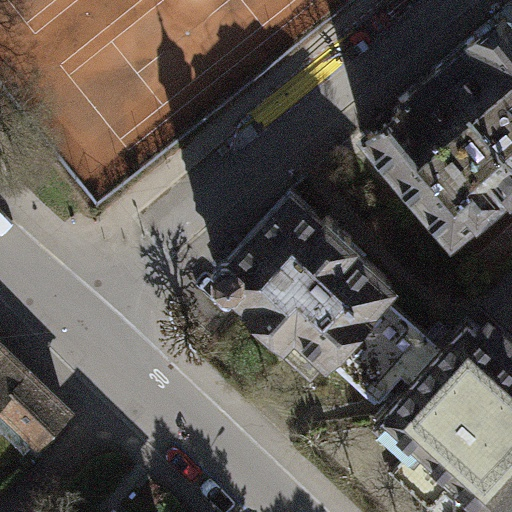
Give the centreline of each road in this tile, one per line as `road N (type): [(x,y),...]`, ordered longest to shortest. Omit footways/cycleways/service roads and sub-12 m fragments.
road 1 (residential): [(58,310),(160,238),(444,0)]
road 2 (residential): [(58,310),(273,511)]
